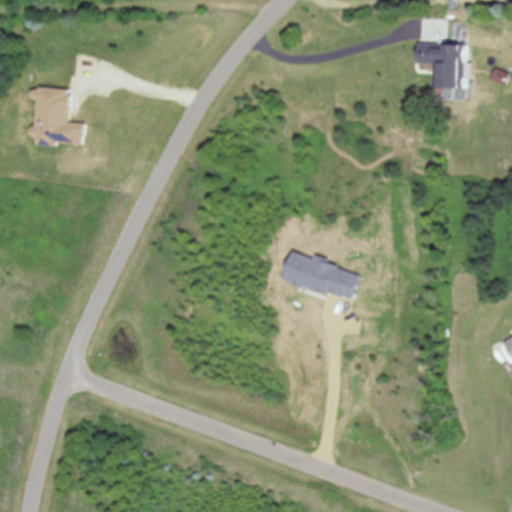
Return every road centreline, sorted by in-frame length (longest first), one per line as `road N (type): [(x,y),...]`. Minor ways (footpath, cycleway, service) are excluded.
road 1 (residential): [(292,0),(210,106),(157,197),(72,377),(33,511)]
road 2 (residential): [(460,511),(379,494),(72,377)]
